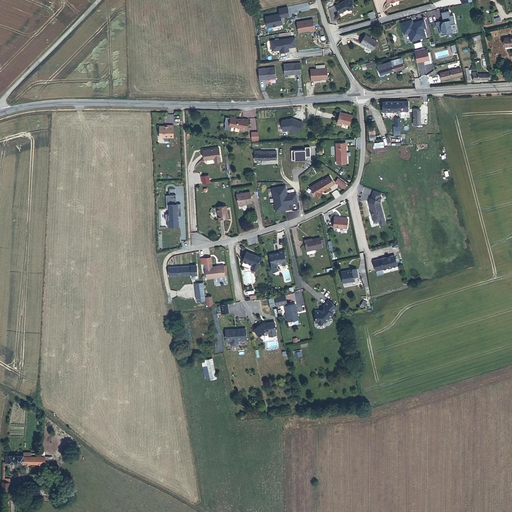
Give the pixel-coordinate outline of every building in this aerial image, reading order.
[(352,0),(344,0),(335,6),(339,14),(344,11),(346,10),(352,10),(352,0)] [(291,17),(289,7),(278,9),(279,14),(266,16),(268,28),(284,25),(283,19),(291,17)] [(451,16),(450,11),(441,13),(443,21),(436,22),(437,28),(440,27),(441,35),(447,34),(448,35),(454,34),(453,25),(456,24),(454,15),(451,16)] [(415,19),(401,22),(404,35),(409,34),(412,43),(428,39),(425,30),(427,29),(424,20),(415,22),(415,19)] [(313,20),(297,22),(298,32),(310,30),(310,31),(315,31),(313,20)] [(372,50),(377,42),(365,35),(361,43),(372,50)] [(297,47),(296,37),(271,41),(273,52),(281,51),(281,54),(291,53),(290,48),(297,47)] [(415,52),(417,62),(429,60),(427,49),(415,52)] [(377,65),(380,75),(404,67),(401,58),(378,65),(377,61),(365,64),(367,69),(372,67),(377,65)] [(301,74),(301,63),(284,64),(285,75),(301,74)] [(276,78),(275,68),(258,69),(259,80),(276,78)] [(327,68),(310,70),(311,81),(316,81),(315,80),(328,79),(327,68)] [(460,68),(440,73),(442,79),(462,74),(460,68)] [(408,101),(383,102),(383,111),(408,111),(408,101)] [(350,125),(352,116),(340,112),(337,124),(342,125),(342,123),(350,125)] [(247,130),(248,120),(243,119),(243,120),(236,119),(236,117),(231,117),(231,118),(226,117),(225,123),(224,128),(230,129),(231,126),(241,127),(241,129),(247,130)] [(292,118),(282,120),(281,121),(282,131),(291,129),(298,132),(302,122),(292,118)] [(169,125),(169,126),(160,126),(159,137),(174,137),(174,125),(169,125)] [(336,143),(337,163),(347,163),(346,155),(346,152),(346,146),(345,146),(345,143),(336,143)] [(221,160),(219,148),(206,150),(206,151),(204,151),(205,160),(214,158),(215,161),(221,160)] [(255,151),(255,160),(276,159),(275,151),(261,151),(255,151)] [(328,187),(334,183),(330,176),(324,180),(323,179),(310,187),(316,197),(321,194),(321,193),(329,188),(328,187)] [(335,182),(344,189),(348,185),(339,178),(335,182)] [(380,193),(373,190),(371,198),(370,197),(368,202),(370,210),(371,211),(372,215),(372,216),(373,222),(379,221),(380,225),(385,224),(379,203),(380,201),(379,201),(381,197),(379,197),(380,193)] [(250,192),(237,194),(239,205),(252,202),(250,192)] [(176,195),(166,195),(167,209),(170,209),(170,214),(166,214),(166,220),(167,220),(168,226),(179,225),(178,213),(181,213),(181,203),(177,204),(176,195)] [(219,219),(228,218),(226,206),(217,207),(219,219)] [(347,228),(348,218),(334,217),(333,227),(347,228)] [(312,239),(305,241),(307,251),(314,249),(322,247),(322,245),(321,240),(320,237),(312,239)] [(279,252),(269,254),(272,265),(271,265),(272,272),(278,270),(277,264),(281,263),(282,265),(287,264),(284,250),(279,251),(279,252)] [(256,270),(261,257),(246,252),(243,261),(252,264),(251,268),(256,270)] [(386,257),(373,261),(376,271),(387,268),(388,268),(392,268),(392,266),(397,265),(394,255),(390,256),(390,257),(386,258),(386,257)] [(205,264),(207,279),(225,276),(224,271),(224,266),(224,265),(212,267),(211,263),(205,264)] [(197,265),(169,267),(169,276),(197,274),(197,265)] [(346,271),(342,272),(344,283),(349,282),(354,281),(353,277),(354,277),(354,276),(358,275),(357,269),(346,271)] [(251,272),(244,273),(246,284),(253,283),(251,272)] [(195,297),(203,296),(201,283),(194,284),(195,297)] [(275,297),(277,306),(287,304),(285,295),(275,297)] [(314,310),(315,322),(318,321),(319,323),(322,322),(323,320),(326,320),(332,311),(331,310),(335,305),(326,298),(321,304),(323,305),(320,309),(319,309),(314,310)] [(221,314),(229,313),(228,304),(221,305),(221,314)] [(295,304),(285,306),(287,314),(287,317),(285,317),(286,322),(299,319),(295,304)] [(194,324),(195,331),(206,329),(214,327),(212,319),(210,320),(197,323),(194,324)] [(261,324),(254,330),(260,336),(263,333),(264,334),(267,332),(269,331),(270,334),(271,334),(275,333),(276,332),(276,329),(274,321),(261,324)] [(214,327),(206,329),(208,339),(216,337),(214,327)] [(246,328),(225,330),(226,341),(230,341),(231,344),(232,345),(237,345),(238,343),(238,341),(246,340),(246,328)] [(212,358),(202,361),(203,366),(208,365),(211,379),(216,378),(212,358)] [(9,455),(9,463),(45,464),(46,456),(45,456),(45,452),(36,451),(36,456),(31,456),(31,453),(24,452),(23,455),(9,455)] [(2,482),(2,490),(10,490),(10,479),(5,479),(4,479),(4,482),(2,482)] [(40,487),(39,490),(43,492),(50,496),(52,493),(40,487)]
